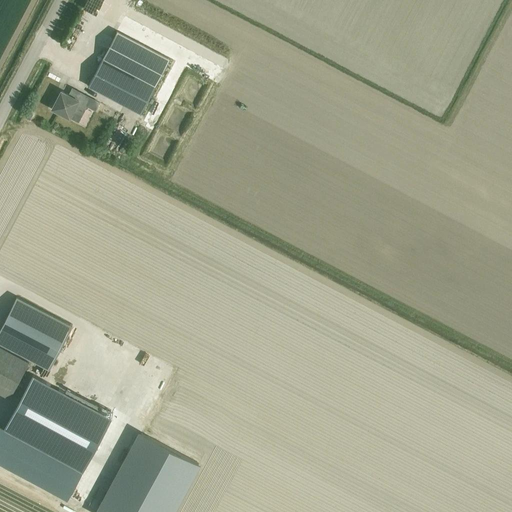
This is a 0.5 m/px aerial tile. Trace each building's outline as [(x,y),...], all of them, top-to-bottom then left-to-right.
[(117,31),(92,77),(88,85),(141,113),(156,86),(170,59),(117,31)] [(79,100),(62,90),(52,108),(70,117),(79,100)] [(91,98),(87,107),(95,111),(96,109),(99,103),(91,98)] [(0,328),(0,342),(50,368),(72,325),(17,296),(0,328)] [(0,392),(10,397),(29,362),(0,346),(0,392)] [(0,460),(43,483),(69,497),(112,417),(33,374),(4,428),(0,425),(0,460)] [(144,422),(99,511),(102,511),(173,511),(205,453),(144,422)]
